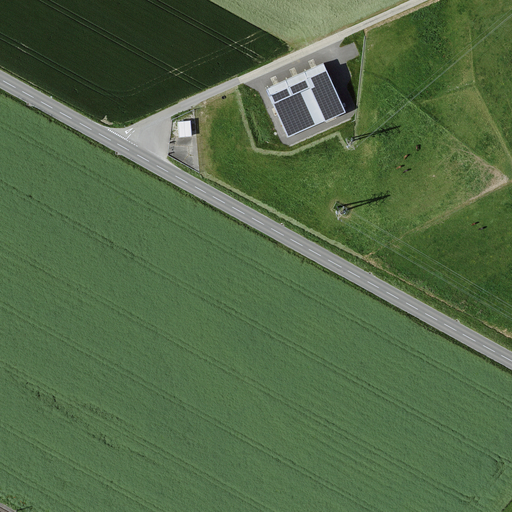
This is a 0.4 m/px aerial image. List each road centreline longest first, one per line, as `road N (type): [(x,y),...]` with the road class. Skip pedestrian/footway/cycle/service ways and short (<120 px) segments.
road 1 (secondary): [(511,360),(0,78)]
road 2 (track): [(120,145),(170,111),(420,0)]
